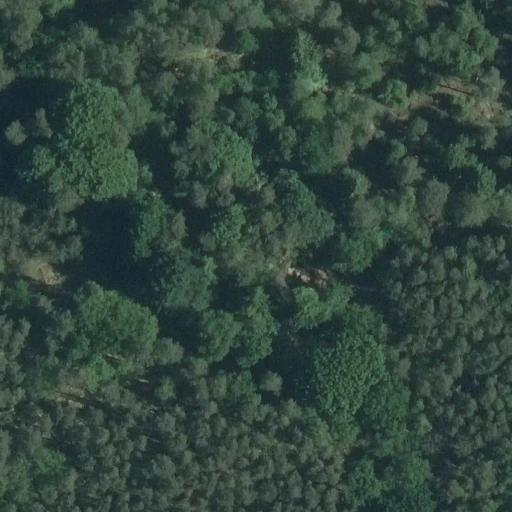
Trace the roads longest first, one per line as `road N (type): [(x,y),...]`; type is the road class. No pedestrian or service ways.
road 1 (track): [(291,129),(384,511)]
road 2 (unknown): [(511,136),(291,129)]
road 3 (track): [(256,0),(291,129)]
